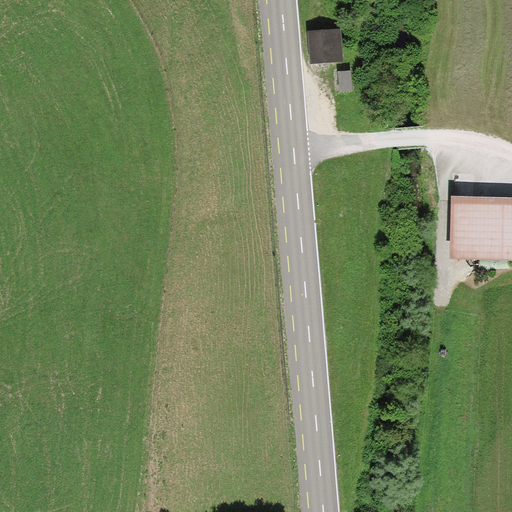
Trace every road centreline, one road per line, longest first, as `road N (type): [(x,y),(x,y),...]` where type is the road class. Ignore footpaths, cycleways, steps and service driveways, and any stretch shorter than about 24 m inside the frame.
road 1 (secondary): [(280,0),(320,511)]
road 2 (track): [(292,161),(423,140),(476,146),(511,161)]
